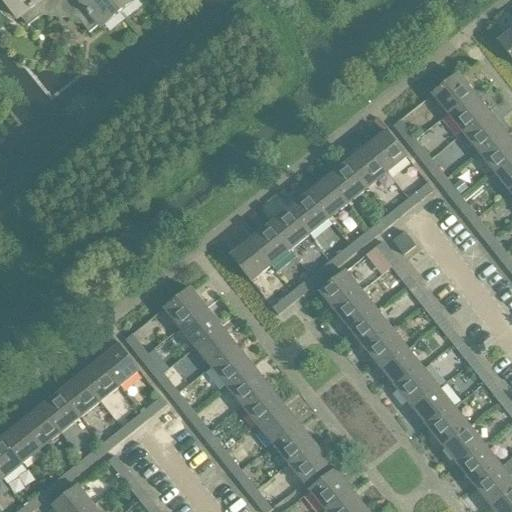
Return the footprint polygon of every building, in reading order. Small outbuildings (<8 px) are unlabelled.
[(2,0),(18,19),(20,17),(28,27),(42,16),(60,18),(61,0),(2,0)] [(61,0),(60,18),(78,20),(89,34),(99,26),(101,28),(121,13),(110,0),(61,0)] [(110,0),(121,13),(136,0),(110,0)] [(511,32),(498,43),(511,60),(511,32)] [(433,96),(448,116),(474,95),(458,75),(433,96)] [(448,116),(464,136),(489,115),(474,95),(448,116)] [(464,136),(479,155),(505,134),(489,115),(464,136)] [(407,130),(400,136),(409,148),(417,142),(407,130)] [(387,133),(367,149),(387,175),(407,159),(387,133)] [(479,155),(495,174),(511,160),(511,143),(505,134),(479,155)] [(367,149),(348,165),(368,190),(387,175),(367,149)] [(422,149),(415,155),(425,167),(432,162),(422,149)] [(511,160),(495,174),(510,194),(511,192),(511,160)] [(348,165),(328,180),(349,206),(368,190),(348,165)] [(438,169),(431,175),(440,187),(448,181),(438,169)] [(328,180),(309,196),(329,221),(349,206),(328,180)] [(429,185),(416,195),(422,202),(434,192),(429,185)] [(453,188),(446,194),(456,206),(463,200),(453,188)] [(309,196),(290,211),(310,236),(329,221),(309,196)] [(409,201),(396,211),(402,218),(409,212),(414,208),(409,201)] [(469,208),(462,214),(471,226),(478,220),(469,208)] [(290,211),(270,227),(291,251),(310,236),(290,211)] [(389,216),(377,226),(383,233),(395,224),(389,216)] [(270,227),(251,242),(272,267),(291,251),(270,227)] [(484,227),(477,233),(487,245),(494,239),(484,227)] [(370,232),(358,241),(363,249),(375,239),(370,232)] [(416,248),(405,234),(393,243),(404,257),(416,248)] [(272,267),(251,242),(231,258),(251,283),(272,267)] [(383,243),(376,249),(386,262),(393,257),(383,243)] [(500,246),(492,252),(502,264),(509,259),(500,246)] [(350,247),(338,257),(344,264),(356,254),(350,247)] [(331,263),(319,272),(324,280),(337,270),(331,263)] [(398,263),(391,268),(401,281),(409,276),(398,263)] [(320,293),(336,313),(361,293),(346,273),(320,293)] [(313,277),(301,287),(306,294),(319,284),(313,277)] [(414,282),(406,288),(417,301),(424,295),(414,282)] [(165,311),(181,330),(206,309),(190,289),(165,311)] [(293,293),(281,302),(287,309),(299,300),(293,293)] [(336,313),(351,333),(377,312),(361,293),(336,313)] [(429,301),(422,307),(432,320),(439,314),(429,301)] [(181,330),(196,350),(221,329),(206,309),(181,330)] [(351,333),(367,352),(392,331),(377,312),(351,333)] [(444,321),(437,327),(448,340),(455,334),(444,321)] [(196,350),(211,369),(237,348),(221,329),(196,350)] [(367,352),(383,371),(408,351),(392,331),(367,352)] [(460,340),(453,346),(463,359),(470,353),(460,340)] [(139,344),(132,350),(142,363),(149,357),(139,344)] [(119,346),(99,362),(120,388),(140,372),(119,346)] [(211,369),(227,389),(252,367),(237,348),(211,369)] [(383,371),(398,391),(423,370),(408,351),(383,371)] [(475,359),(468,365),(479,378),(486,373),(475,359)] [(99,362),(80,377),(101,404),(120,388),(99,362)] [(154,363),(147,369),(158,382),(165,376),(154,363)] [(227,389),(242,408),(267,387),(252,367),(227,389)] [(398,391),(413,410),(439,389),(423,370),(398,391)] [(80,377),(60,393),(81,419),(101,404),(80,377)] [(491,379),(484,385),(494,398),(501,392),(491,379)] [(170,383),(163,388),(173,402),(180,395),(170,383)] [(242,408),(258,427),(283,406),(267,387),(242,408)] [(413,410),(429,430),(454,409),(439,389),(413,410)] [(60,393),(41,409),(62,434),(81,419),(60,393)] [(511,405),(506,398),(499,404),(510,417),(511,415),(511,405)] [(161,399),(148,410),(154,417),(167,406),(161,399)] [(185,402),(178,408),(189,421),(196,415),(185,402)] [(258,427),(273,447),(298,426),(283,406),(258,427)] [(41,409),(22,424),(43,450),(62,434),(41,409)] [(429,430),(445,449),(470,428),(454,409),(429,430)] [(141,415),(128,425),(134,432),(147,422),(142,415),(141,415)] [(201,421),(194,427),(204,440),(211,434),(201,421)] [(22,424),(2,440),(23,465),(43,450),(22,424)] [(273,447),(289,466),(314,445),(298,426),(273,447)] [(445,449),(460,468),(485,448),(470,428),(445,449)] [(122,430),(109,441),(115,448),(128,437),(122,430)] [(2,440),(0,441),(0,476),(4,481),(23,465),(2,440)] [(216,441),(209,446),(219,460),(227,454),(216,441)] [(314,445),(289,466),(305,486),(330,465),(314,445)] [(103,446),(90,456),(96,463),(109,453),(103,446)] [(460,468),(475,488),(501,467),(485,448),(460,468)] [(116,457),(108,463),(119,476),(126,471),(116,457)] [(232,460),(224,466),(235,479),(242,473),(232,460)] [(84,461),(70,471),(76,479),(89,468),(84,461)] [(475,488),(491,507),(511,489),(511,481),(501,467),(475,488)] [(310,492),(325,511),(351,491),(335,471),(310,492)] [(64,476),(51,487),(57,494),(70,484),(64,476)] [(131,477),(124,483),(134,496),(142,490),(131,477)] [(247,479),(240,485),(250,498),(257,492),(247,479)] [(53,508),(56,511),(87,511),(94,507),(78,487),(53,508)] [(511,511),(511,489),(491,507),(494,511),(511,511)] [(325,511),(364,511),(366,511),(351,491),(325,511)] [(45,492),(31,502),(37,510),(50,499),(45,492)] [(147,497),(140,502),(147,511),(153,511),(157,510),(147,497)] [(262,498),(255,504),(261,511),(271,511),(272,511),(262,498)]
